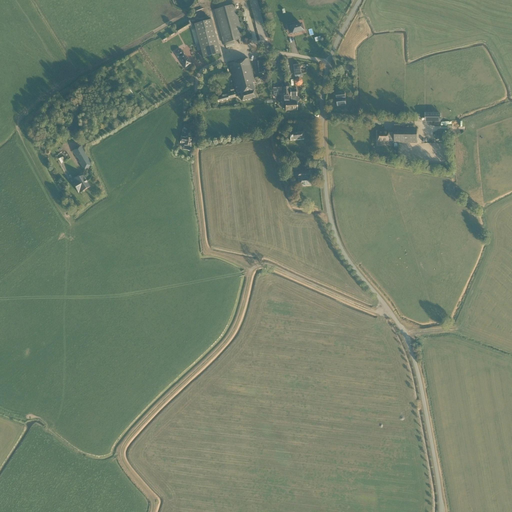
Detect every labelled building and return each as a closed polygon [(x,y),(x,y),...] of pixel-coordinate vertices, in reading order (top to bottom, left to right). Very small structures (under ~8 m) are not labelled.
[(267,5),(274,29),(283,26),(277,2),(267,5)] [(214,10),(223,44),(238,40),(240,44),(245,43),(234,4),(214,10)] [(220,54),(211,20),(194,25),(203,58),(220,54)] [(190,25),(192,30),(194,29),(189,21),(188,22),(189,23),(176,30),(178,33),(190,25)] [(293,24),(287,26),(288,29),(291,28),(293,35),(304,32),(302,25),(294,27),(293,24)] [(184,54),(181,50),(175,54),(178,58),(179,58),(181,61),(180,61),(185,68),(191,64),(186,57),(185,58),(183,55),(184,54)] [(255,83),(253,77),(254,77),(248,58),(228,64),(234,84),(235,84),(237,90),(236,91),(237,94),(240,93),(242,103),(256,99),(254,93),(255,93),(252,84),(255,83)] [(276,94),(282,93),(281,88),(273,88),(273,93),(274,97),(277,97),(276,94)] [(290,111),(297,111),(297,103),(298,102),(299,101),(299,100),(299,99),(299,98),(298,97),(297,97),(296,97),(296,89),(290,90),(291,97),(290,97),(290,111)] [(135,97),(130,90),(126,92),(131,99),(135,97)] [(217,99),(218,102),(235,98),(234,92),(227,94),(228,96),(217,99)] [(345,93),(336,94),(337,106),(346,106),(345,93)] [(440,113),(425,113),(425,122),(440,122),(440,113)] [(188,135),(189,128),(183,127),(182,134),(182,136),(181,136),(180,143),(184,144),(184,146),(191,147),(192,138),(187,137),(188,135)] [(417,144),(417,128),(394,128),(394,132),(388,132),(377,132),(377,142),(388,142),(388,141),(394,141),(394,143),(417,144)] [(290,134),(290,141),(303,139),(303,133),(290,134)] [(78,161),(83,171),(92,166),(81,147),(72,151),(77,159),(77,158),(79,161),(78,161)] [(296,173),(296,179),(298,179),(298,186),(310,186),(309,172),(296,173)] [(72,182),(79,194),(90,187),(83,175),(72,182)]
